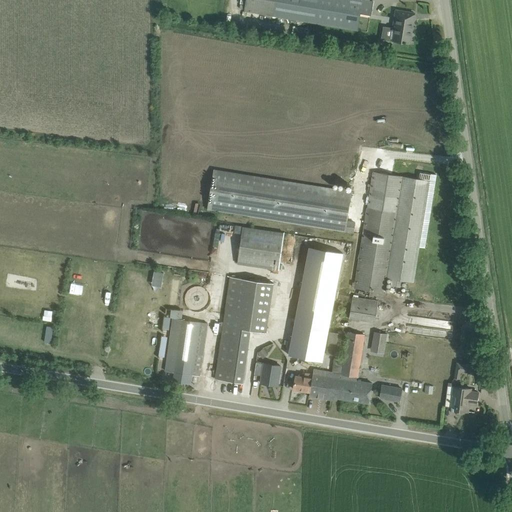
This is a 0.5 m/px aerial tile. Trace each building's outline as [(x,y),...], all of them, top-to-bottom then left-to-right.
[(272,16),(357,30),(360,14),(369,16),(372,1),(363,0),(245,0),(244,11),(272,16)] [(410,43),(415,13),(396,10),(394,24),(396,25),(395,28),(384,26),(382,39),(410,43)] [(354,234),(355,222),(347,221),(352,191),(214,169),(208,210),(354,234)] [(427,180),(373,171),(355,288),(385,292),(387,278),(392,279),(391,285),(402,287),(403,280),(414,282),(419,249),(424,250),(436,175),(428,173),(427,180)] [(235,264),(278,267),(281,231),(238,227),(235,264)] [(309,247),(289,355),(322,361),(343,253),(309,247)] [(115,279),(116,268),(100,268),(99,278),(115,279)] [(161,283),(163,272),(154,270),(152,281),(161,283)] [(267,333),(274,283),(230,277),(215,378),(242,382),(250,330),(267,333)] [(375,323),(378,301),(352,297),(350,313),(347,312),(346,318),(349,318),(349,319),(375,323)] [(195,375),(203,322),(174,318),(166,371),(195,375)] [(47,326),(45,342),(51,343),(53,327),(47,326)] [(357,377),(365,334),(348,331),(343,362),(334,361),(332,372),(334,373),(329,400),(333,400),(334,397),(369,403),(372,383),(356,380),(357,377)] [(375,332),(373,342),(385,344),(387,334),(375,332)] [(264,363),(261,383),(277,386),(280,366),(264,363)] [(465,373),(467,364),(457,363),(454,379),(460,380),(461,373),(465,373)] [(334,373),(332,372),(314,369),(313,374),(306,373),(305,377),(296,375),(295,379),(294,389),(310,392),(309,396),(329,400),(334,373)] [(487,372),(479,373),(481,388),(489,387),(487,372)] [(400,401),(402,388),(382,385),(380,398),(400,401)] [(477,405),(479,392),(471,391),(471,388),(455,386),(453,395),(457,395),(455,410),(468,412),(469,404),(477,405)]
